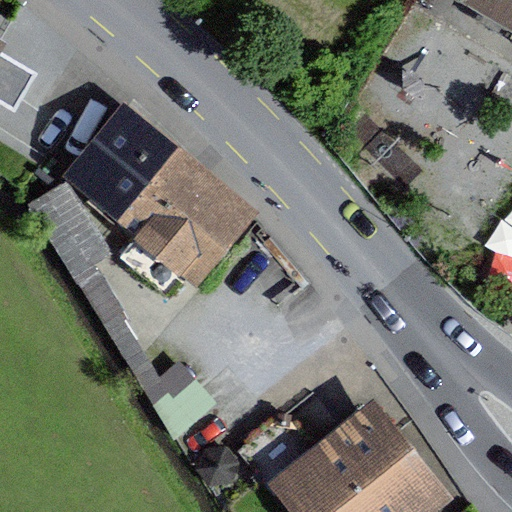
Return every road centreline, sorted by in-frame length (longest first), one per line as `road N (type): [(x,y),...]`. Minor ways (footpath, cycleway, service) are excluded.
road 1 (secondary): [(109,0),(223,98),(439,343)]
road 2 (secondary): [(439,343),(464,414),(511,479)]
